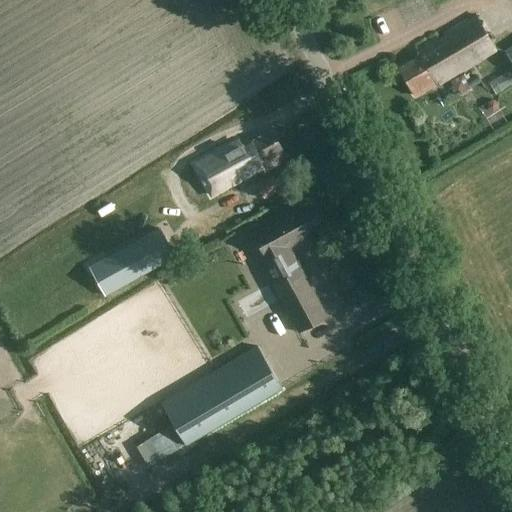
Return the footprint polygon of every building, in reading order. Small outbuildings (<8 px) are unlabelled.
[(436,40),(436,38),(419,48),(423,55),(399,69),(414,96),(433,85),(495,50),(475,15),(443,34),(444,36),(436,40)] [(286,161),(287,160),(271,131),(243,147),(239,141),(219,152),(236,182),(262,168),(264,172),(286,160),(286,161)] [(185,174),(174,178),(182,202),(193,198),(185,174)] [(263,200),(279,191),(271,176),(255,185),(263,200)] [(258,244),(252,247),(298,332),(326,317),(300,269),(300,270),(288,248),(304,239),(302,234),(322,223),(312,205),(300,212),(296,205),(251,230),(258,244)] [(175,256),(160,229),(106,258),(90,268),(94,275),(105,295),(175,256)] [(257,347),(161,403),(185,445),(282,388),(257,347)]
